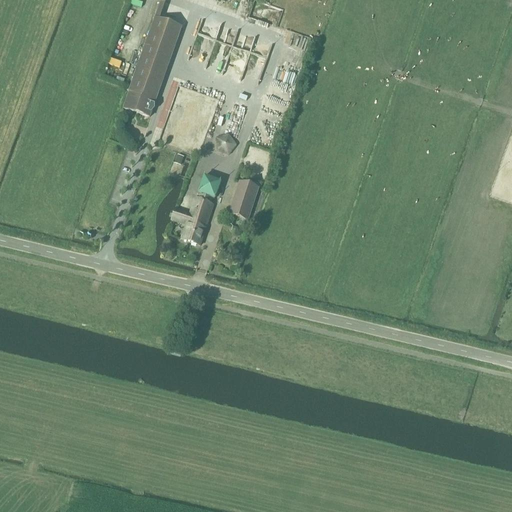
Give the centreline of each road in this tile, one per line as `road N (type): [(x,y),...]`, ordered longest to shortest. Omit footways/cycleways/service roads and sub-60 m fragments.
road 1 (tertiary): [(511,363),(0,241)]
road 2 (track): [(0,373),(511,487)]
road 3 (unknown): [(171,71),(197,11),(204,12),(277,39),(266,87),(243,93)]
